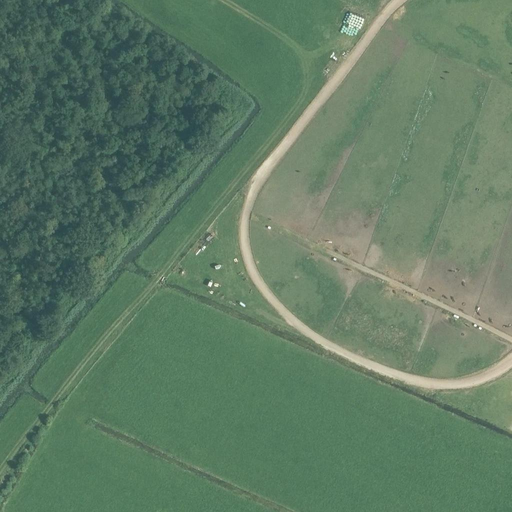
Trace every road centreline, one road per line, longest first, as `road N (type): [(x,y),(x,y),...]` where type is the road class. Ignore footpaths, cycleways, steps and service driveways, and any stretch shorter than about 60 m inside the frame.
road 1 (track): [(206,0),(271,34),(309,85),(280,132),(86,357),(0,477)]
road 2 (track): [(402,0),(253,189),(242,221),(247,256),(260,285),(296,321),(370,358),(428,382),(497,372)]
road 3 (track): [(268,222),(511,340)]
